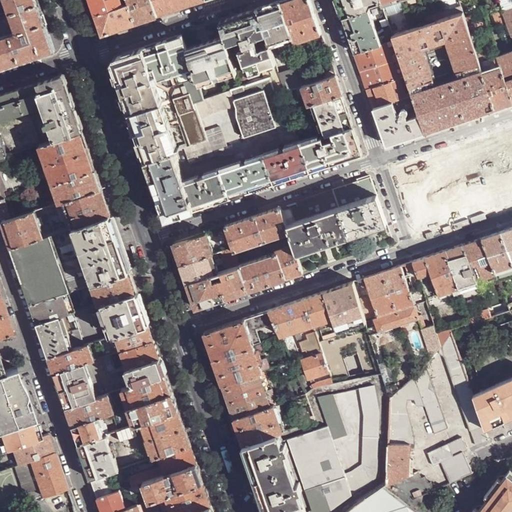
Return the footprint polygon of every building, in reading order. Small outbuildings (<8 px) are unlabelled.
[(37,0),(5,0),(10,12),(39,2),(37,0)] [(91,0),(93,4),(95,11),(96,14),(124,5),(122,0),(91,0)] [(149,19),(157,16),(151,0),(128,0),(129,3),(137,23),(149,19)] [(151,0),(157,16),(168,12),(184,7),(201,1),(204,0),(151,0)] [(282,0),(281,1),(293,36),(295,42),(322,33),(309,0),(282,0)] [(382,4),(380,0),(336,0),(342,17),(369,8),(382,4)] [(403,8),(401,0),(383,7),(385,14),(403,8)] [(511,0),(500,0),(503,8),(508,22),(511,34),(511,0)] [(267,5),(257,9),(269,44),(283,39),(293,36),(281,1),(267,5)] [(39,2),(10,12),(17,32),(11,34),(20,62),(55,51),(46,25),(39,2)] [(124,5),(96,14),(100,26),(103,34),(137,23),(129,3),(124,5)] [(463,11),(461,6),(444,12),(445,17),(463,11)] [(381,45),(369,8),(342,17),(346,27),(348,35),(352,46),(355,54),(381,45)] [(508,22),(503,8),(493,11),(497,25),(508,22)] [(236,16),(220,21),(224,35),(227,43),(242,38),(245,47),(236,49),(242,68),(245,68),(247,76),(261,71),(260,68),(275,63),(271,50),(269,44),(257,9),(236,16)] [(459,77),(482,69),(480,62),(475,48),(470,33),(468,25),(463,11),(445,17),(428,23),(410,29),(393,35),(394,40),(407,76),(413,93),(435,85),(422,48),(446,40),(459,77)] [(444,12),(443,11),(426,17),(426,18),(428,23),(445,17),(444,12)] [(428,23),(426,18),(408,24),(410,29),(428,23)] [(488,27),(486,19),(468,25),(470,33),(488,27)] [(410,29),(408,24),(391,30),(393,35),(410,29)] [(0,68),(20,62),(11,34),(0,37),(0,68)] [(160,41),(143,47),(155,80),(193,67),(187,48),(182,34),(160,41)] [(224,35),(187,48),(193,67),(198,80),(217,74),(235,67),(227,43),(224,35)] [(295,42),(293,36),(283,39),(286,45),(295,42)] [(381,45),(355,54),(359,64),(365,82),(367,90),(401,78),(407,76),(394,40),(381,45)] [(129,112),(162,100),(155,80),(143,47),(121,55),(110,58),(122,92),(129,112)] [(486,60),(481,47),(475,48),(480,62),(486,60)] [(279,73),(284,71),(276,48),(271,50),(275,63),(279,73)] [(511,51),(506,54),(498,56),(501,66),(511,97),(511,51)] [(501,66),(498,56),(486,60),(489,70),(501,66)] [(489,70),(486,60),(480,62),(482,69),(483,72),(489,70)] [(307,78),(303,65),(299,66),(284,71),(279,73),(282,82),(285,92),(302,86),(309,84),(307,78)] [(505,105),(511,102),(511,97),(501,66),(489,70),(483,72),(495,108),(505,105)] [(198,80),(193,67),(155,80),(162,100),(179,149),(184,147),(207,139),(204,131),(200,118),(195,102),(204,99),(198,80)] [(334,69),(326,72),(326,74),(324,77),(321,78),(318,78),(315,76),(307,78),(309,84),(336,75),(334,69)] [(483,112),(495,108),(483,72),(482,69),(459,77),(435,85),(413,93),(413,94),(420,114),(426,132),(448,124),(483,112)] [(56,140),(82,132),(77,116),(68,91),(65,83),(63,74),(18,89),(0,94),(0,119),(38,107),(39,110),(42,109),(45,117),(44,117),(48,129),(51,127),(56,140)] [(339,83),(336,75),(309,84),(302,86),(308,105),(314,103),(343,94),(339,83)] [(276,126),(285,123),(276,95),(277,95),(273,84),(271,76),(230,90),(233,99),(263,89),(276,126)] [(407,76),(401,78),(407,96),(413,94),(413,93),(407,76)] [(371,100),(374,108),(393,101),(407,96),(401,78),(367,90),(371,100)] [(285,92),(282,82),(273,84),(277,95),(285,92)] [(276,126),(263,89),(233,99),(236,107),(236,116),(244,138),(276,126)] [(195,102),(200,118),(207,114),(228,107),(236,107),(233,99),(230,90),(204,99),(195,102)] [(343,94),(314,103),(325,135),(332,133),(354,126),(348,108),(343,94)] [(420,114),(413,94),(407,96),(393,101),(397,113),(400,112),(402,109),(404,108),(407,109),(409,112),(406,115),(408,118),(420,114)] [(138,137),(146,160),(174,150),(179,149),(162,100),(129,112),(138,137)] [(426,132),(420,114),(408,118),(406,115),(409,112),(407,109),(404,108),(402,109),(400,112),(397,113),(393,101),(374,108),(378,121),(382,131),(383,135),(387,145),(412,136),(426,132)] [(184,147),(189,163),(213,155),(212,151),(226,146),(219,126),(204,131),(207,139),(184,147)] [(356,134),(354,126),(332,133),(334,139),(324,142),(322,137),(301,143),(300,144),(310,171),(335,163),(363,153),(356,134)] [(415,230),(511,202),(511,127),(401,159),(407,180),(402,182),(415,230)] [(88,149),(82,132),(56,140),(39,146),(52,183),(95,169),(88,149)] [(310,171),(300,144),(285,149),(264,156),(265,157),(268,165),(272,180),(274,183),(293,177),(310,171)] [(233,150),(231,145),(226,146),(212,151),(213,155),(217,153),(218,155),(233,150)] [(166,220),(194,210),(185,183),(174,150),(146,160),(150,173),(163,211),(166,220)] [(270,180),(268,181),(266,181),(265,179),(261,167),(268,165),(265,157),(263,158),(263,156),(254,159),(221,171),(230,198),(254,190),(263,187),(272,184),(270,180)] [(261,167),(265,179),(266,181),(268,181),(270,180),(272,180),(268,165),(261,167)] [(98,177),(95,169),(52,183),(59,202),(64,201),(102,188),(98,177)] [(213,204),(230,198),(221,171),(220,171),(185,183),(194,210),(213,204)] [(390,232),(371,177),(360,180),(351,183),(344,186),(333,189),(339,208),(349,237),(377,227),(380,235),(390,232)] [(102,190),(102,188),(64,201),(73,227),(111,214),(110,213),(106,199),(102,190)] [(295,203),(281,207),(287,226),(339,208),(333,189),(295,203)] [(0,215),(2,222),(12,218),(5,199),(0,200),(0,215)] [(73,227),(64,201),(59,202),(38,210),(47,236),(50,234),(73,227)] [(265,242),(290,233),(287,226),(281,207),(269,212),(256,216),(265,242)] [(349,237),(339,208),(287,226),(290,233),(293,245),(297,255),(349,237)] [(47,236),(38,210),(12,218),(2,222),(7,236),(11,248),(47,236)] [(116,227),(111,214),(73,227),(93,284),(131,271),(128,262),(127,259),(121,241),(116,227)] [(240,221),(226,226),(233,248),(235,252),(265,242),(256,216),(240,221)] [(214,254),(233,248),(226,226),(207,233),(214,254)] [(93,284),(73,227),(50,234),(70,291),(72,291),(78,289),(93,284)] [(511,227),(510,229),(502,231),(511,259),(511,227)] [(490,235),(482,238),(496,274),(511,268),(511,259),(502,231),(490,235)] [(178,256),(181,265),(209,256),(214,254),(207,233),(174,244),(178,256)] [(11,248),(31,305),(69,292),(70,291),(50,234),(47,236),(11,248)] [(471,242),(463,244),(477,280),(496,274),(482,238),(471,242)] [(452,248),(444,251),(458,287),(477,280),(463,244),(452,248)] [(296,275),(303,273),(297,255),(293,245),(276,251),(276,253),(277,253),(285,279),(296,275)] [(458,287),(444,251),(433,254),(426,257),(431,272),(439,295),(459,289),(458,287)] [(269,284),(285,279),(277,253),(276,253),(270,255),(239,266),(239,267),(248,292),(269,284)] [(184,276),(187,284),(216,275),(209,256),(181,265),(184,276)] [(431,272),(426,257),(417,260),(413,261),(419,276),(431,272)] [(381,272),(364,277),(354,281),(351,282),(365,324),(379,320),(380,323),(379,323),(382,332),(421,318),(424,329),(434,355),(438,351),(442,346),(438,334),(435,325),(429,327),(424,312),(419,314),(402,265),(381,272)] [(238,295),(248,292),(239,267),(217,274),(225,300),(238,295)] [(511,276),(511,268),(496,274),(499,281),(511,276)] [(131,271),(93,284),(96,294),(99,303),(103,302),(138,291),(134,279),(131,271)] [(212,304),(225,300),(217,274),(216,275),(187,284),(192,298),(196,309),(212,304)] [(499,281),(496,274),(477,280),(480,288),(499,281)] [(480,288),(477,280),(458,287),(459,289),(461,295),(480,288)] [(339,335),(347,358),(357,354),(365,377),(381,373),(378,362),(370,340),(349,347),(347,340),(368,333),(365,324),(351,282),(343,285),(329,290),(324,291),(339,335)] [(96,294),(93,284),(78,289),(80,296),(81,299),(87,297),(96,294)] [(74,298),(80,296),(78,289),(72,291),(74,298)] [(144,310),(138,291),(103,302),(106,310),(93,315),(96,321),(92,322),(95,329),(111,324),(115,335),(116,335),(149,324),(144,310)] [(339,335),(324,291),(315,294),(305,298),(314,324),(315,328),(316,331),(320,341),(339,335)] [(6,311),(0,292),(0,334),(13,330),(6,311)] [(34,314),(37,323),(73,312),(75,311),(69,292),(31,305),(34,314)] [(84,308),(90,306),(87,297),(81,299),(84,308)] [(275,308),(268,310),(274,323),(280,335),(314,324),(305,298),(298,300),(275,308)] [(510,311),(508,304),(489,311),(491,317),(510,311)] [(469,315),(472,324),(491,317),(489,311),(488,309),(469,315)] [(268,310),(251,316),(256,329),(263,326),(274,323),(268,310)] [(46,350),(49,357),(85,345),(73,312),(37,323),(40,333),(46,350)] [(431,315),(435,325),(440,324),(436,314),(431,315)] [(254,344),(260,342),(256,329),(251,316),(244,319),(254,344)] [(213,359),(254,344),(244,319),(204,332),(209,347),(213,359)] [(116,335),(119,346),(115,348),(116,352),(121,351),(154,340),(151,330),(149,324),(116,335)] [(452,331),(452,330),(438,334),(442,346),(447,342),(450,336),(452,331)] [(320,341),(316,331),(306,334),(308,339),(303,341),(300,333),(295,335),(298,343),(299,342),(302,351),(305,350),(308,357),(303,359),(309,378),(330,371),(320,341)] [(478,446),(490,440),(486,428),(474,394),(452,331),(450,336),(447,342),(442,346),(438,351),(445,356),(472,431),(473,431),(478,446)] [(332,378),(334,383),(350,380),(342,359),(347,358),(339,335),(320,341),(330,371),(332,378)] [(157,347),(154,340),(121,351),(127,368),(160,357),(157,347)] [(51,364),(54,373),(94,359),(89,344),(85,345),(49,357),(51,364)] [(218,374),(222,385),(259,372),(263,370),(259,359),(254,344),(213,359),(218,374)] [(116,372),(110,354),(104,356),(102,357),(108,374),(116,372)] [(266,356),(259,359),(263,370),(270,368),(266,356)] [(122,389),(132,386),(126,368),(116,372),(108,374),(102,357),(94,359),(54,373),(58,384),(62,397),(66,408),(114,392),(122,389)] [(162,363),(160,357),(127,368),(126,368),(132,386),(166,374),(162,363)] [(381,373),(384,382),(396,378),(390,358),(378,362),(381,373)] [(389,397),(387,443),(410,444),(414,444),(414,437),(405,407),(406,400),(412,400),(414,405),(423,406),(435,434),(449,428),(430,372),(433,370),(429,360),(414,375),(389,397)] [(0,401),(19,395),(18,393),(10,369),(4,371),(0,372),(0,401)] [(229,404),(234,419),(271,406),(259,372),(222,385),(229,404)] [(168,380),(166,374),(132,386),(122,389),(128,407),(172,392),(168,380)] [(511,376),(474,394),(486,428),(511,415),(511,376)] [(334,383),(332,378),(312,385),(314,387),(334,383)] [(330,511),(352,495),(377,478),(379,411),(374,385),(360,388),(364,415),(362,465),(351,472),(345,474),(333,439),(346,435),(332,394),(318,396),(328,425),(280,442),(277,433),(243,445),(250,466),(264,508),(265,511),(330,511)] [(70,418),(72,426),(101,416),(112,412),(120,409),(119,406),(114,408),(110,397),(115,395),(114,392),(66,408),(70,418)] [(175,398),(172,392),(128,407),(134,424),(142,421),(178,409),(175,398)] [(31,403),(22,406),(19,395),(0,401),(0,419),(3,428),(36,417),(31,403)] [(239,434),(243,445),(277,433),(284,431),(274,404),(271,406),(234,419),(239,434)] [(181,416),(178,409),(142,421),(146,433),(148,439),(147,439),(151,452),(153,451),(155,457),(159,456),(191,445),(187,434),(185,428),(181,416)] [(75,434),(78,443),(104,434),(102,427),(105,426),(101,416),(72,426),(75,434)] [(36,417),(3,428),(9,447),(12,446),(42,436),(38,424),(36,417)] [(136,436),(146,433),(142,421),(134,424),(118,430),(117,430),(121,441),(124,440),(136,436)] [(3,428),(0,428),(0,433),(5,448),(9,447),(3,428)] [(51,441),(49,434),(42,436),(12,446),(17,461),(18,463),(31,459),(55,451),(51,441)] [(104,434),(78,443),(86,464),(87,469),(91,479),(107,474),(112,472),(119,469),(113,451),(115,450),(113,443),(110,444),(107,434),(104,434)] [(136,436),(124,440),(127,447),(138,444),(136,436)] [(469,450),(464,438),(429,454),(435,466),(442,462),(465,452),(469,450)] [(385,481),(385,488),(409,477),(409,476),(410,462),(410,444),(387,443),(385,481)] [(193,451),(191,445),(159,456),(163,466),(165,474),(197,463),(193,451)] [(57,458),(55,451),(31,459),(34,468),(40,487),(43,495),(44,497),(68,488),(57,458)] [(474,472),(465,452),(442,462),(451,482),(474,472)] [(15,464),(18,473),(24,493),(40,487),(34,468),(31,459),(18,463),(15,464)] [(201,473),(197,463),(165,474),(143,482),(149,501),(155,499),(157,498),(166,495),(204,481),(201,473)] [(165,474),(163,466),(129,478),(131,486),(143,482),(165,474)] [(511,511),(511,467),(503,478),(500,476),(486,493),(489,496),(480,508),(477,505),(471,511),(511,511)] [(405,503),(436,489),(432,482),(430,483),(426,477),(422,479),(419,472),(413,475),(409,476),(409,477),(385,488),(384,488),(385,488),(405,503)] [(95,492),(111,487),(108,477),(107,474),(91,479),(93,484),(95,492)] [(208,493),(204,481),(166,495),(171,511),(191,511),(212,505),(208,493)] [(97,498),(113,492),(111,487),(95,492),(97,498)] [(415,511),(405,503),(385,488),(384,488),(359,504),(346,511),(415,511)] [(101,508),(102,511),(116,511),(126,509),(124,501),(120,490),(113,492),(97,498),(101,508)] [(138,505),(140,511),(159,511),(156,502),(155,499),(149,501),(138,505)]
